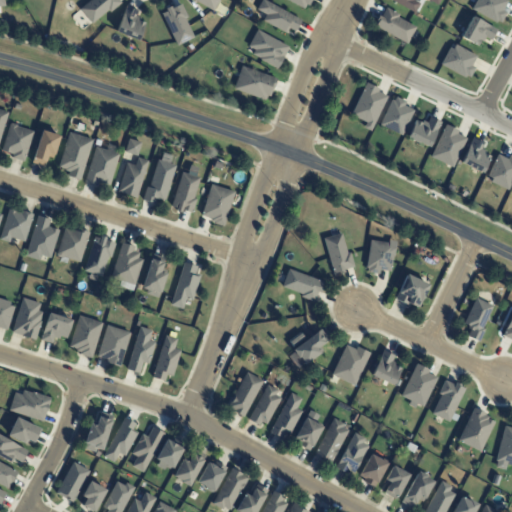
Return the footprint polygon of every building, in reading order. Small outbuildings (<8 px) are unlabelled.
[(89,0),(117,0),(120,3),(109,12),(107,10),(91,23),(79,9),(89,0)] [(193,0),(216,0),(211,10),(193,0)] [(263,0),(261,0),(256,9),(265,15),(262,21),(285,33),(288,29),(294,32),(300,20),(263,0)] [(311,0),(308,6),(305,5),(303,9),(286,0),(311,0)] [(414,0),(420,4),(415,13),(392,0),(414,0)] [(505,0),(476,0),(471,9),(495,23),(497,21),(500,23),(505,13),(501,11),(507,1),(505,0)] [(180,4),(171,9),(170,6),(164,9),(165,11),(161,14),(176,45),(193,37),(184,19),(186,17),(180,4)] [(126,6),(115,32),(137,41),(144,24),(138,21),(139,18),(135,16),(137,10),(126,6)] [(408,44),(375,27),(381,16),(382,17),(387,8),(400,15),(398,18),(416,27),(408,44)] [(471,16),(460,37),(477,47),(480,41),(481,42),(484,37),(490,40),(496,30),(471,16)] [(256,29),(247,46),(254,50),(252,54),(259,58),(259,59),(276,69),(288,47),(256,29)] [(476,56),(470,66),(474,68),(469,78),(465,76),(464,78),(439,65),(448,47),(451,49),(454,44),(476,56)] [(241,66),(232,89),(264,100),(266,96),(269,97),(271,91),(272,91),(276,78),(241,66)] [(378,89),(377,92),(386,97),(370,131),(363,128),(365,123),(349,116),(365,83),(378,89)] [(405,102),(403,106),(413,111),(401,136),(379,125),(391,100),(393,101),(395,97),(405,102)] [(0,109),(8,112),(0,138),(0,109)] [(429,117),(426,123),(422,121),(420,123),(414,120),(406,137),(428,147),(440,122),(429,117)] [(17,125),(17,126),(33,131),(24,161),(12,158),(13,154),(2,151),(10,125),(11,123),(17,125)] [(457,131),(456,134),(465,138),(451,167),(429,157),(445,125),(457,131)] [(60,136),(54,154),(52,154),(51,157),(47,156),(45,161),(44,160),(42,166),(31,162),(32,156),(34,156),(42,130),(60,136)] [(93,140),(80,180),(68,176),(70,172),(65,170),(65,169),(59,166),(69,133),(93,140)] [(472,137),(460,163),(481,173),(489,156),(484,154),(485,151),(481,150),(484,143),(472,137)] [(141,142),(137,155),(125,152),(129,139),(141,142)] [(110,185),(99,182),(98,185),(85,181),(96,146),(106,150),(108,144),(121,148),(110,185)] [(511,157),(508,155),(507,159),(497,154),(487,176),(492,178),(490,182),(507,190),(511,179),(511,157)] [(148,161),(137,197),(117,191),(126,163),(134,165),(137,157),(148,161)] [(175,165),(164,201),(156,199),(154,204),(142,200),(146,187),(149,188),(157,160),(175,165)] [(199,178),(193,198),(196,199),(191,213),(182,210),(182,213),(177,211),(178,208),(171,206),(181,172),(199,178)] [(211,185),(234,192),(224,226),(214,223),(215,222),(212,221),(212,219),(202,216),(211,185)] [(19,212),(20,210),(32,214),(24,241),(10,237),(8,242),(0,239),(0,233),(8,209),(19,212)] [(50,220),(48,227),(60,230),(51,258),(41,256),(40,261),(25,256),(38,216),(50,220)] [(90,232),(79,262),(63,257),(62,258),(56,256),(57,254),(56,254),(65,228),(72,231),(73,229),(76,230),(77,228),(90,232)] [(340,233),(346,253),(349,252),(353,266),(343,269),(343,272),(333,275),(322,238),(340,233)] [(107,238),(106,241),(114,244),(110,257),(107,256),(101,276),(83,271),(94,236),(100,238),(101,236),(107,238)] [(388,241),(388,243),(369,240),(365,268),(367,268),(366,272),(378,274),(379,270),(389,272),(394,242),(388,241)] [(135,247),(134,251),(140,253),(138,258),(143,260),(133,291),(119,287),(121,281),(111,278),(122,243),(135,247)] [(163,256),(161,262),(164,262),(161,271),(166,273),(160,293),(157,292),(156,297),(144,293),(145,289),(142,288),(150,260),(150,259),(151,253),(163,256)] [(196,267),(194,274),(199,275),(191,300),(185,298),(181,309),(170,305),(183,263),(196,267)] [(322,294),(317,292),(314,301),(300,297),(301,294),(281,287),(287,269),(322,281),(319,289),(323,290),(322,294)] [(428,285),(416,308),(406,303),(408,298),(406,298),(403,304),(392,298),(395,292),(397,293),(406,274),(428,285)] [(22,298),(10,332),(34,340),(40,321),(39,321),(42,313),(37,311),(39,304),(22,298)] [(492,306),(490,311),(493,312),(491,316),(488,315),(482,328),(485,329),(479,341),(467,336),(470,330),(468,329),(469,326),(463,323),(475,298),(492,306)] [(0,299),(0,329),(6,331),(13,307),(8,305),(9,302),(0,299)] [(48,313),(39,340),(51,344),(53,338),(58,339),(59,336),(65,338),(70,320),(48,313)] [(511,314),(511,341),(501,336),(511,314)] [(101,323),(90,358),(78,354),(79,352),(76,351),(76,349),(68,346),(78,316),(101,323)] [(106,325),(96,356),(106,360),(105,363),(119,368),(130,333),(106,325)] [(147,341),(155,343),(148,365),(142,363),(139,374),(125,370),(139,327),(150,331),(147,341)] [(320,329),(327,339),(318,346),(322,351),(304,364),(298,356),(297,357),(291,350),(320,329)] [(300,332),(304,338),(292,347),(288,341),(300,332)] [(165,335),(151,377),(163,381),(166,375),(171,377),(179,351),(173,349),(176,339),(165,335)] [(356,347),(355,350),(345,345),(330,375),(353,386),(369,353),(356,347)] [(394,355),(391,361),(395,363),(394,366),(400,369),(392,386),(370,375),(382,350),(394,355)] [(428,370),(426,373),(436,378),(422,407),(399,396),(415,364),(428,370)] [(226,408),(245,373),(261,381),(242,417),(226,408)] [(454,383),(453,385),(444,381),(437,394),(440,395),(431,414),(447,422),(464,388),(454,383)] [(277,391),(275,395),(279,398),(265,425),(260,422),(258,426),(248,420),(266,385),(277,391)] [(31,392),(31,393),(22,390),(21,395),(14,393),(8,410),(42,421),(49,398),(31,392)] [(290,393),(269,432),(280,439),(283,432),(289,435),(302,412),(295,408),(301,399),(290,393)] [(484,414),(483,415),(488,417),(487,419),(493,422),(479,451),(457,441),(472,408),(484,414)] [(99,417),(112,421),(102,450),(97,449),(96,452),(83,448),(91,424),(96,426),(99,417)] [(323,427),(312,446),(310,445),(308,450),(297,444),(299,440),(294,437),(306,417),(323,427)] [(16,418),(7,435),(23,443),(26,439),(32,442),(39,429),(16,418)] [(125,418),(136,424),(132,431),(137,434),(125,457),(119,453),(114,463),(102,457),(124,418),(125,418)] [(343,424),(341,427),(348,430),(329,465),(323,461),(324,459),(314,454),(333,418),(343,424)] [(511,465),(505,464),(503,470),(494,468),(496,461),(494,461),(504,426),(511,428),(511,465)] [(165,434),(143,473),(132,467),(138,457),(132,454),(143,435),(147,438),(153,428),(165,434)] [(347,471),(345,475),(335,469),(346,448),(345,448),(353,434),(363,439),(361,444),(367,447),(362,456),(364,457),(354,474),(347,471)] [(0,436),(0,458),(10,464),(13,459),(20,463),(27,451),(0,436)] [(182,443),(180,447),(183,449),(172,469),(170,467),(168,470),(154,463),(166,440),(169,441),(171,437),(182,443)] [(408,442),(415,446),(412,452),(404,448),(408,442)] [(194,455),(204,460),(187,487),(180,482),(181,481),(173,476),(183,459),(187,462),(192,454),(194,455)] [(372,487),(361,480),(362,478),(358,476),(370,454),(388,464),(377,483),(374,482),(372,487)] [(224,466),(221,471),(224,472),(213,492),(196,483),(207,463),(209,464),(210,463),(211,464),(213,460),(224,466)] [(72,462),(75,464),(76,461),(85,466),(84,469),(88,471),(71,503),(55,494),(72,462)] [(0,463),(0,485),(7,489),(9,484),(10,484),(17,473),(0,463)] [(382,492),(386,484),(382,482),(384,478),(385,479),(393,466),(409,475),(395,500),(382,492)] [(248,478),(230,510),(224,507),(222,509),(212,504),(231,469),(248,478)] [(426,476),(426,477),(434,482),(424,499),(420,497),(413,509),(400,502),(403,497),(404,497),(418,472),(426,476)] [(89,481),(80,497),(85,499),(81,506),(91,511),(93,511),(105,490),(89,481)] [(423,511),(441,481),(451,486),(449,491),(454,494),(444,511),(423,511)] [(125,483),(123,486),(116,482),(102,507),(107,510),(105,511),(119,511),(123,506),(133,487),(125,483)] [(264,488),(262,492),(265,494),(255,511),(237,511),(235,511),(244,493),(250,496),(253,489),(251,488),(254,483),(264,488)] [(284,497),(282,501),(287,504),(282,511),(261,511),(273,491),(284,497)] [(144,492),(139,502),(133,498),(125,511),(146,511),(154,498),(144,492)] [(468,501),(469,500),(477,504),(472,511),(451,511),(460,497),(468,501)] [(158,502),(152,511),(174,511),(175,511),(158,502)] [(299,506),(298,508),(304,511),(304,510),(307,511),(287,511),(288,511),(287,511),(291,504),(292,505),(293,503),(299,506)]
